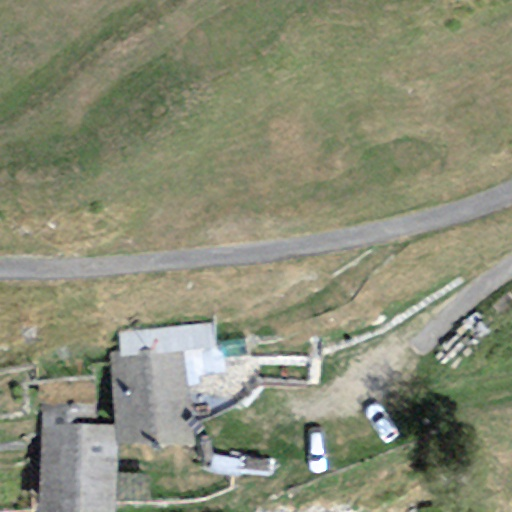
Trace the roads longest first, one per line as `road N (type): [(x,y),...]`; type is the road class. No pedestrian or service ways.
road 1 (track): [(0,268),(74,268),(341,240),(424,223),(511,192)]
road 2 (track): [(511,268),(303,433)]
